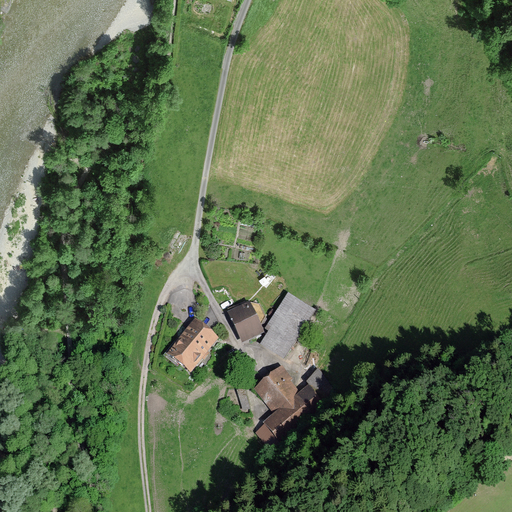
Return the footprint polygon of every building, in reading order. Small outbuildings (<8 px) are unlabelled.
[(245,303),(229,311),(243,342),(249,339),(251,341),(261,336),(255,323),(265,319),(256,300),(251,303),(254,309),(249,311),(245,303)] [(312,316),(291,302),(264,344),(285,358),(312,316)] [(214,341),(196,327),(172,356),(190,370),(214,341)] [(319,405),(326,399),(333,390),(316,376),(308,385),(310,386),(306,391),(308,392),(297,401),(288,390),(289,389),(285,385),(291,381),(283,371),(280,374),(276,369),(256,385),(271,403),(272,402),(281,413),(275,419),(274,417),(267,423),(269,424),(267,426),(282,445),(323,411),(319,405)] [(244,389),(239,390),(244,405),(248,404),(244,389)]
